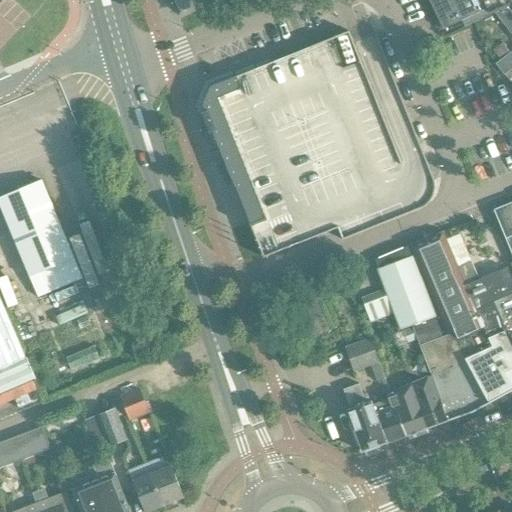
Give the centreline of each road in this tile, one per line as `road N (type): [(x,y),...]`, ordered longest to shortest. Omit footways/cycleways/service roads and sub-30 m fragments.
road 1 (residential): [(455,203),(234,278),(194,269)]
road 2 (secondary): [(511,423),(329,500)]
road 3 (residential): [(134,62),(301,0)]
road 4 (secondary): [(383,511),(511,458)]
road 5 (secondary): [(107,43),(155,160)]
road 6 (secondary): [(228,376),(259,495)]
road 7 (secondary): [(286,483),(228,376)]
